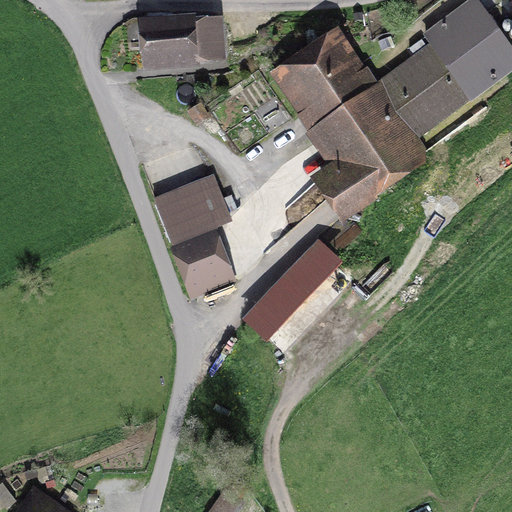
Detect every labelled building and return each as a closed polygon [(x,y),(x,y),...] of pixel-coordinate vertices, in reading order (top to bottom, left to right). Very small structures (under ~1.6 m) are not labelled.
[(432,52),(376,92),(415,145),(473,103),(451,73),(498,40),(474,6),(424,41),(432,52)] [(150,62),(194,59),(222,57),(219,21),(191,24),(147,28),(150,62)] [(335,34),(270,80),(334,171),(313,185),(342,226),(429,165),(415,145),(376,92),(335,34)] [(478,86),(474,85),(471,87),(470,90),(471,94),(474,95),(478,95),(480,92),(480,88),(478,86)] [(228,219),(211,177),(155,200),(193,296),(231,281),(209,227),(228,219)] [(318,250),(243,326),(264,347),(339,270),(318,250)] [(52,511),(33,498),(23,511),(52,511)]
